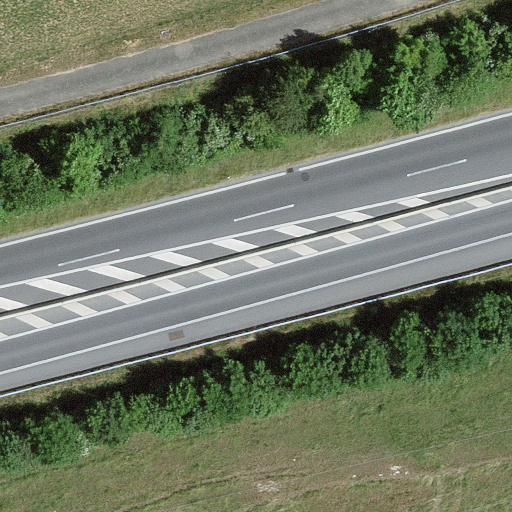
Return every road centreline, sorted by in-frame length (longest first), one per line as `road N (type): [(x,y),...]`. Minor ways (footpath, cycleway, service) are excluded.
road 1 (trunk): [(0,358),(511,218)]
road 2 (trunk): [(511,145),(0,266)]
